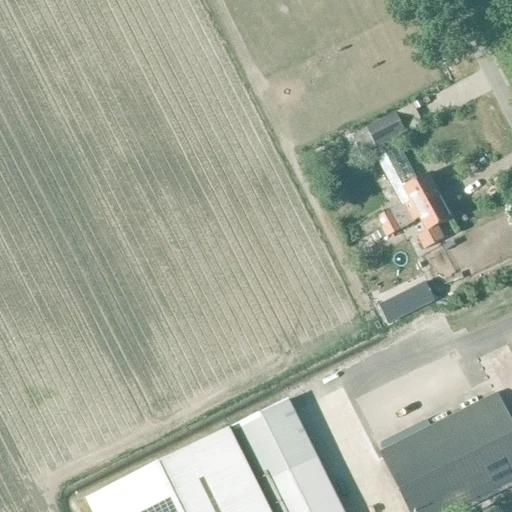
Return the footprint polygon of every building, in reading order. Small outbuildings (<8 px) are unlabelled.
[(361,154),(404,133),(405,134),(423,125),(413,106),(395,115),(367,129),(352,136),(361,154)] [(400,205),(361,226),(366,236),(382,228),(441,198),(428,175),(416,181),(399,148),(376,161),(400,205)] [(441,198),(382,228),(386,238),(413,224),(412,222),(418,220),(425,233),(415,238),(423,251),(444,240),(438,227),(452,220),(441,198)] [(380,232),(372,236),(375,242),(383,238),(380,232)] [(399,318),(436,300),(429,285),(391,302),(390,300),(377,306),(380,313),(382,312),(390,328),(402,322),(399,318)] [(511,427),(496,396),(379,454),(407,511),(460,511),(511,486),(511,427)] [(343,511),(288,401),(231,429),(231,430),(85,501),(90,511),(343,511)]
